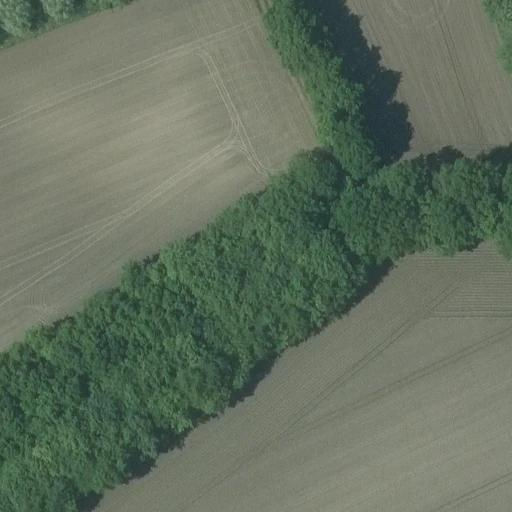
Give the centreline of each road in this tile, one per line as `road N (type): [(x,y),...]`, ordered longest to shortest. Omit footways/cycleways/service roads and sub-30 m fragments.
road 1 (track): [(372,216),(266,0)]
road 2 (unclassified): [(372,216),(511,214)]
